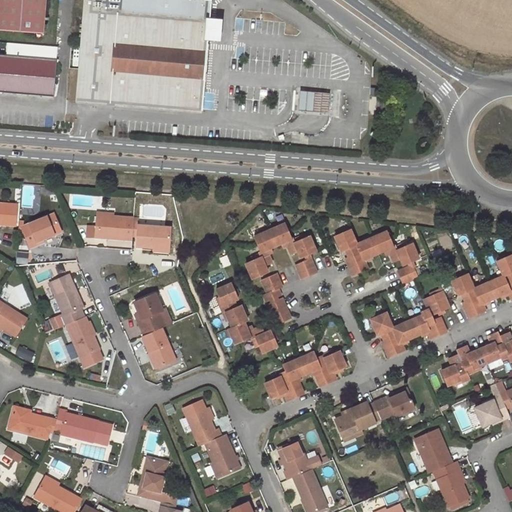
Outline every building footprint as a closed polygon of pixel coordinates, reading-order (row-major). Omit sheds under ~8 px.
[(46,0),(0,0),(0,20),(45,23),(46,0)] [(87,0),(80,93),(203,103),(204,103),(210,31),(220,32),(222,14),(211,13),(212,0),(87,0)] [(0,40),(16,41),(17,32),(0,32),(0,40)] [(59,50),(0,46),(0,83),(57,89),(59,50)] [(384,97),(368,96),(367,115),(383,116),(384,97)] [(0,218),(17,220),(19,202),(0,200),(0,218)] [(98,233),(134,237),(136,213),(99,211),(98,222),(98,233)] [(63,229),(56,212),(23,226),(31,246),(45,240),(44,237),(63,229)] [(287,217),(272,225),(278,240),(289,235),(295,248),(301,245),(304,251),(320,245),(313,230),(301,235),(298,230),(294,232),(287,217)] [(138,243),(155,244),(155,247),(170,248),(172,222),(140,219),(138,243)] [(98,222),(89,221),(88,232),(98,233),(98,222)] [(278,240),(272,225),(258,230),(265,246),(260,248),(261,252),(249,257),(257,272),(271,265),(269,260),(274,258),(270,245),(278,240)] [(380,249),(374,233),(359,239),(353,225),(338,233),(343,245),(350,242),(352,251),(347,253),(353,271),(371,262),(369,254),(380,249)] [(390,225),(374,233),(380,249),(390,245),(396,255),(404,252),(405,257),(421,251),(415,235),(399,243),(398,240),(396,241),(390,225)] [(511,294),(511,246),(497,254),(503,268),(490,275),(497,291),(509,286),(511,294)] [(26,263),(25,252),(15,253),(16,264),(26,263)] [(307,274),(321,269),(313,254),(300,261),(307,274)] [(225,255),(219,258),(222,267),(229,265),(225,255)] [(398,265),(405,280),(420,273),(415,259),(398,265)] [(482,298),(497,291),(490,275),(474,282),(468,266),(452,273),(459,287),(465,284),(468,292),(461,295),(468,313),(486,305),(482,298)] [(281,285),(286,283),(280,269),(265,275),(271,289),(281,285)] [(52,280),(57,293),(66,310),(62,311),(68,322),(87,313),(83,304),(85,302),(71,271),(52,280)] [(227,310),(233,325),(249,318),(243,303),(239,305),(236,297),(240,294),(234,279),(217,285),(225,301),(220,302),(224,312),(227,310)] [(428,325),(432,335),(449,327),(443,311),(438,312),(436,307),(452,300),(444,280),(425,289),(431,301),(422,305),(423,309),(410,314),(417,330),(428,325)] [(289,300),(281,285),(271,289),(266,291),(270,296),(272,295),(274,300),(271,302),(274,307),(289,300)] [(407,288),(405,296),(413,297),(415,290),(407,288)] [(137,299),(141,309),(143,315),(140,317),(147,333),(164,325),(168,324),(161,309),(164,307),(157,290),(137,299)] [(66,310),(57,293),(55,296),(62,311),(66,310)] [(28,315),(0,296),(0,322),(4,325),(17,333),(28,315)] [(294,313),(289,300),(274,307),(280,319),(294,313)] [(175,320),(168,305),(164,307),(161,309),(168,324),(175,320)] [(417,330),(410,314),(396,321),(388,305),(373,313),(380,329),(385,326),(388,334),(383,337),(391,353),(410,345),(406,335),(417,330)] [(90,319),(87,313),(68,322),(83,355),(101,347),(102,346),(96,332),(98,332),(92,319),(90,319)] [(253,327),(249,318),(233,325),(240,338),(254,332),(256,336),(261,333),(267,348),(281,342),(276,327),(271,330),(266,321),(253,327)] [(145,334),(152,350),(154,348),(161,365),(178,357),(164,325),(147,333),(145,334)] [(511,329),(503,334),(500,327),(489,332),(495,341),(484,345),(491,359),(501,354),(503,358),(511,354),(511,356),(511,329)] [(491,360),(491,359),(484,345),(473,350),(469,341),(457,346),(460,352),(451,355),(454,362),(443,368),(449,381),(463,375),(465,378),(473,374),(470,370),(477,367),(476,365),(491,360)] [(322,383),(340,375),(337,366),(349,362),(341,345),(330,351),(328,349),(319,354),(318,349),(303,355),(308,368),(319,364),(321,369),(316,371),(322,383)] [(30,362),(34,353),(21,346),(17,355),(30,362)] [(101,347),(83,355),(87,364),(105,356),(101,347)] [(159,367),(161,365),(154,348),(152,350),(159,367)] [(309,370),(308,368),(303,355),(288,361),(290,365),(281,369),(282,372),(268,378),(274,394),(288,388),(292,398),(307,390),(302,377),(299,378),(297,374),(309,370)] [(379,399),(386,416),(399,409),(401,412),(419,404),(412,384),(379,399)] [(511,414),(511,409),(510,404),(505,393),(478,404),(487,424),(497,418),(498,421),(511,414)] [(189,414),(208,405),(204,396),(185,405),(189,414)] [(380,419),(372,399),(356,405),(356,408),(339,415),(347,434),(380,419)] [(54,415),(17,404),(11,424),(49,435),(54,415)] [(62,405),(57,426),(65,427),(64,430),(96,438),(97,438),(110,441),(114,421),(101,418),(102,417),(70,411),(70,407),(62,405)] [(207,442),(225,433),(221,425),(218,426),(208,405),(189,414),(203,444),(207,442)] [(456,416),(461,429),(470,426),(465,413),(456,416)] [(437,467),(456,458),(442,426),(419,436),(433,468),(437,467)] [(225,433),(207,442),(222,474),(243,466),(228,432),(225,433)] [(293,474),(294,474),(313,465),(301,435),(280,445),(293,474)] [(2,457),(19,462),(21,454),(5,449),(2,457)] [(324,453),(317,456),(322,464),(328,461),(324,453)] [(172,462),(150,457),(147,470),(150,471),(146,485),(153,486),(151,495),(179,501),(180,493),(169,490),(172,476),(169,475),(172,462)] [(472,492),(456,458),(437,467),(451,501),(472,492)] [(329,502),(313,465),(294,474),(310,510),(329,502)] [(142,493),(151,495),(153,486),(146,485),(150,471),(147,470),(142,493)] [(81,496),(47,476),(39,490),(74,508),(81,496)] [(241,486),(245,494),(252,491),(249,483),(241,486)] [(214,486),(203,489),(205,497),(216,494),(214,486)] [(419,511),(413,495),(374,511),(368,511),(367,511),(364,511),(419,511)] [(81,496),(74,508),(78,510),(85,498),(81,496)] [(256,511),(251,501),(234,508),(235,509),(235,511),(256,511)] [(105,511),(88,502),(82,511),(105,511)]
